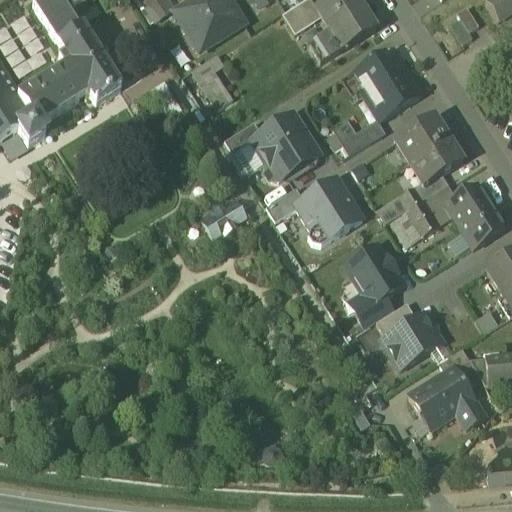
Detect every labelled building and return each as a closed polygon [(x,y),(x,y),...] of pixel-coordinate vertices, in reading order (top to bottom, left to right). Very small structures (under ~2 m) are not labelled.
[(79,0),(66,0),(61,4),(58,0),(55,0),(33,14),(63,63),(89,47),(71,18),(85,9),(79,0)] [(155,27),(174,15),(163,0),(140,0),(138,1),(155,27)] [(179,0),(187,10),(202,0),(179,0)] [(202,0),(187,10),(182,13),(190,26),(182,31),(199,58),(244,30),(225,0),(202,0)] [(352,0),(339,0),(316,15),(330,39),(342,57),(375,37),(352,0)] [(511,0),(493,0),(484,7),(497,27),(511,17),(511,0)] [(302,8),(282,21),(294,42),(315,29),(302,8)] [(479,33),(466,13),(456,20),(460,25),(469,39),(479,33)] [(462,51),(472,45),(469,39),(460,25),(450,32),(462,51)] [(330,39),(309,52),(320,70),(342,57),(330,39)] [(1,114),(17,139),(27,155),(45,144),(38,133),(88,101),(95,112),(120,96),(89,47),(63,63),(59,65),(64,74),(19,103),(1,114)] [(391,58),(353,82),(363,99),(368,96),(386,124),(420,103),(391,58)] [(0,149),(17,139),(1,114),(19,103),(0,73),(0,149)] [(232,108),(214,80),(200,89),(218,117),(232,108)] [(433,124),(394,149),(395,150),(408,171),(401,176),(448,147),(433,124)] [(298,133),(292,134),(287,126),(261,142),(252,148),(253,149),(268,172),(266,179),(270,187),(278,189),(318,164),(300,136),(300,137),(298,133)] [(356,141),(347,127),(332,137),(348,163),(371,150),(383,142),(375,129),(356,141)] [(254,130),(224,149),(232,162),(253,149),(252,148),(261,142),(254,130)] [(448,147),(401,176),(402,177),(409,172),(422,193),(423,195),(442,183),(462,170),(448,147)] [(348,163),(343,166),(351,178),(378,161),(371,150),(348,163)] [(442,183),(423,195),(422,193),(416,197),(423,208),(448,193),(442,183)] [(303,207),(294,213),(296,216),(309,237),(307,245),(311,251),(321,254),(362,227),(344,198),(343,199),(341,195),(336,195),(335,195),(331,189),(303,207)] [(476,194),(446,213),(473,256),(504,237),(476,194)] [(415,195),(377,218),(385,231),(406,218),(406,219),(423,208),(416,197),(415,195)] [(296,196),(265,216),(274,230),(296,216),(294,213),(303,207),(296,196)] [(423,208),(406,219),(421,244),(438,233),(423,208)] [(240,211),(204,225),(211,244),(248,229),(240,211)] [(383,267),(376,254),(345,273),(368,309),(371,314),(384,306),(401,295),(393,282),(396,280),(386,265),(383,267)] [(511,258),(485,275),(511,318),(511,258)] [(368,309),(354,318),(365,336),(376,330),(392,319),(384,306),(371,314),(368,309)] [(392,319),(376,330),(385,345),(416,326),(406,311),(392,319)] [(385,345),(382,347),(400,376),(440,351),(422,322),(416,326),(385,345)] [(462,357),(439,371),(446,382),(454,377),(458,382),(472,373),(469,368),(462,357)] [(511,363),(469,368),(472,373),(485,394),(511,390),(511,363)] [(446,382),(409,405),(430,438),(456,422),(466,437),(485,426),(458,382),(454,377),(446,382)]
